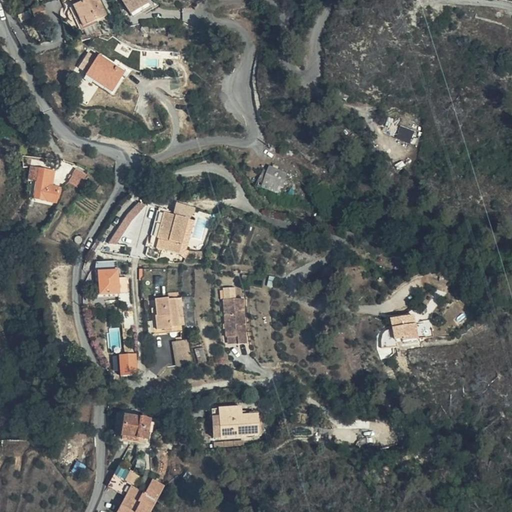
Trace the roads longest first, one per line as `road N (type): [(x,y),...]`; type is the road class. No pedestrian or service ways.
road 1 (residential): [(0,8),(62,134),(120,152),(119,186),(76,278),(75,317),(102,387),(102,475),(92,511)]
road 2 (unknown): [(102,387),(142,395),(281,382)]
